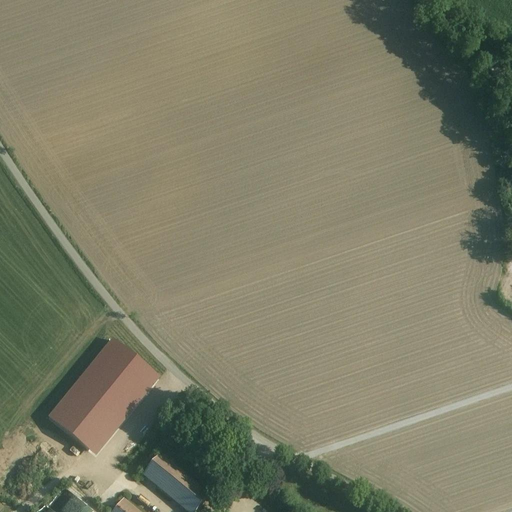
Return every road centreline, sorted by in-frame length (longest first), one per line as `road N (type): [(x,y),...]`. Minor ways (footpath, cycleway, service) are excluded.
road 1 (unclassified): [(393,511),(265,443),(173,372),(55,233),(0,149)]
road 2 (unclassified): [(422,0),(511,109)]
